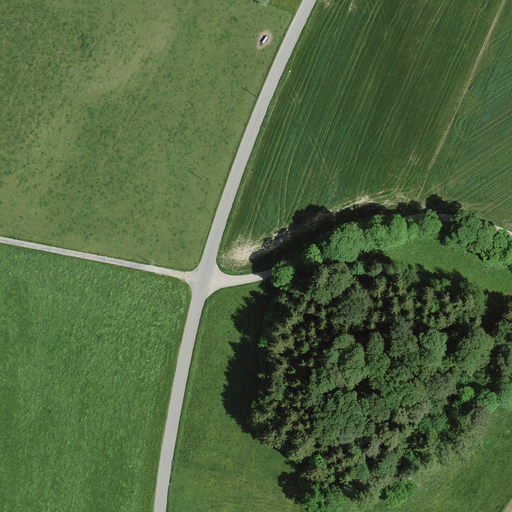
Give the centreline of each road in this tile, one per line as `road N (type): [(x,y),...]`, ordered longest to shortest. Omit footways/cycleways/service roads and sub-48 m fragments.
road 1 (unclassified): [(204,279),(267,276),(438,219),(473,220),(511,236)]
road 2 (tertiary): [(204,279),(253,129),(312,0)]
road 3 (tertiary): [(159,511),(204,279)]
road 4 (track): [(204,279),(0,239)]
